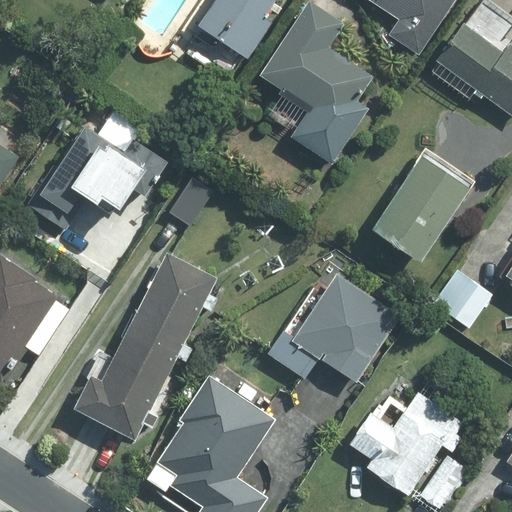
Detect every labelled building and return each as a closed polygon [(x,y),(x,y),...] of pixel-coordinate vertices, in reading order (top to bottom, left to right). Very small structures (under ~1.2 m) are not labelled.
[(216,0),(203,20),(251,52),(273,19),(267,15),(276,0),(216,0)] [(315,0),(311,0),(265,70),(314,104),(296,132),(335,158),(369,106),(357,98),(373,73),(330,44),(346,20),(315,0)] [(393,31),(420,49),(453,0),(379,0),(402,16),(393,31)] [(465,19),(439,54),(511,108),(511,40),(510,40),(503,48),(465,19)] [(87,124),(44,189),(39,185),(29,201),(66,224),(89,189),(100,196),(105,188),(125,201),(136,184),(147,190),(169,156),(136,134),(126,149),(87,124)] [(0,180),(19,152),(0,139),(0,180)] [(425,151),(378,224),(425,255),(473,182),(425,151)] [(195,176),(173,209),(192,222),(214,189),(195,176)] [(29,344),(40,352),(70,307),(56,297),(60,292),(36,276),(37,273),(4,251),(0,257),(0,372),(8,377),(29,344)] [(169,251),(140,309),(190,332),(204,304),(212,309),(219,296),(209,291),(217,275),(169,251)] [(492,293),(459,269),(438,299),(470,323),(492,293)] [(322,353),(359,376),(401,312),(340,272),(298,336),(285,328),(271,350),(308,375),(322,353)] [(140,309),(114,362),(163,385),(179,353),(187,357),(192,345),(185,341),(190,332),(140,309)] [(151,408),(163,385),(114,362),(106,378),(95,372),(78,407),(137,437),(146,420),(153,424),(159,412),(151,408)] [(257,511),(268,496),(237,476),(275,417),(211,376),(184,417),(188,420),(163,460),(180,471),(173,482),(206,504),(200,511),(257,511)] [(370,464),(410,490),(443,440),(455,448),(463,436),(457,432),(464,421),(420,392),(397,427),(374,411),(355,441),(376,454),(370,464)] [(444,501),(447,503),(467,473),(465,471),(468,467),(448,454),(423,493),(441,505),(444,501)]
